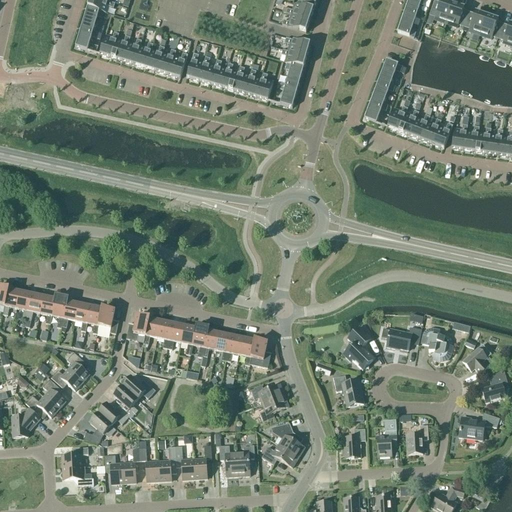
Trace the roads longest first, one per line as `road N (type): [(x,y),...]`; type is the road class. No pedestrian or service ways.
road 1 (residential): [(61,54),(298,118),(327,0)]
road 2 (residential): [(399,0),(350,124),(444,159),(511,167)]
road 3 (unclassified): [(315,139),(283,130),(251,136),(79,97),(53,80)]
road 4 (unclassified): [(282,310),(329,308),(397,276),(511,299)]
road 5 (residential): [(81,511),(294,501)]
road 6 (residential): [(44,452),(116,373),(128,301)]
road 7 (residential): [(444,412),(387,406),(382,375),(448,380),(451,404)]
road 8 (primary): [(162,190),(0,154)]
road 9 (residential): [(284,334),(128,301)]
road 10 (unclassified): [(282,310),(233,299),(141,242)]
road 11 (unclassified): [(308,478),(320,442),(284,334)]
road 12 (unclassified): [(357,0),(315,139)]
road 13 (unclassified): [(141,242),(71,231),(0,237)]
road 14 (residential): [(128,301),(0,274)]
road 15 (residential): [(435,472),(308,478)]
road 16 (primary): [(511,267),(392,241)]
